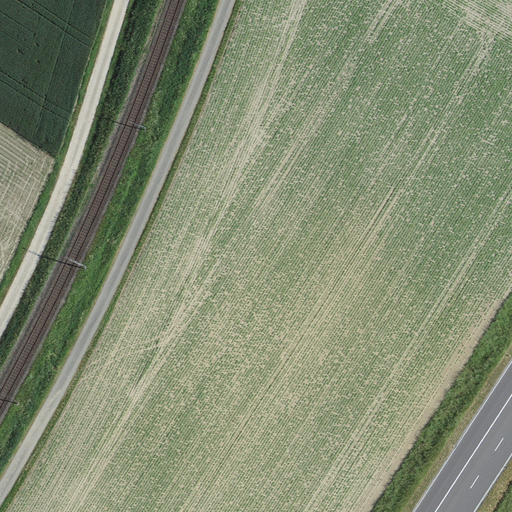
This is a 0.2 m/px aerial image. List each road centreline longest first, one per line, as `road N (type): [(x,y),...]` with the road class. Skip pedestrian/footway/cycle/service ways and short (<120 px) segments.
road 1 (track): [(227,0),(111,284),(0,492)]
road 2 (track): [(0,329),(56,209),(123,0)]
road 3 (primary): [(511,409),(444,511)]
